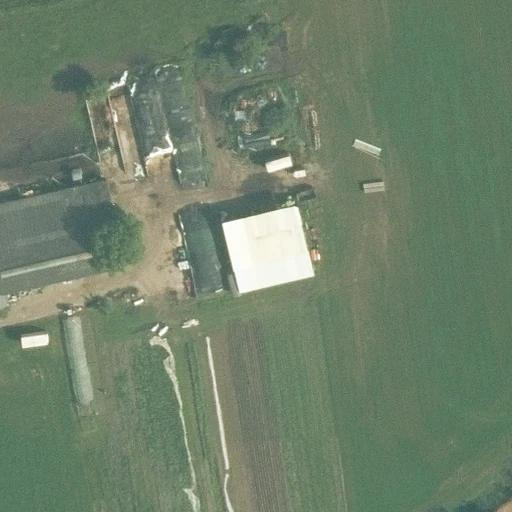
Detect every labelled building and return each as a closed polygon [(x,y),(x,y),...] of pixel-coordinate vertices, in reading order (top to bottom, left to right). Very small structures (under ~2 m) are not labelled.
[(192,142),(172,146),(160,84),(101,95),(104,111),(115,108),(126,166),(140,164),(141,168),(195,157),(192,142)] [(214,118),(226,120),(229,94),(217,92),(214,118)] [(105,178),(0,202),(0,225),(110,201),(105,178)] [(250,207),(266,281),(322,269),(306,195),(250,207)] [(110,201),(0,225),(0,244),(92,225),(114,220),(110,201)] [(92,225),(0,244),(0,272),(3,286),(101,264),(92,225)]
